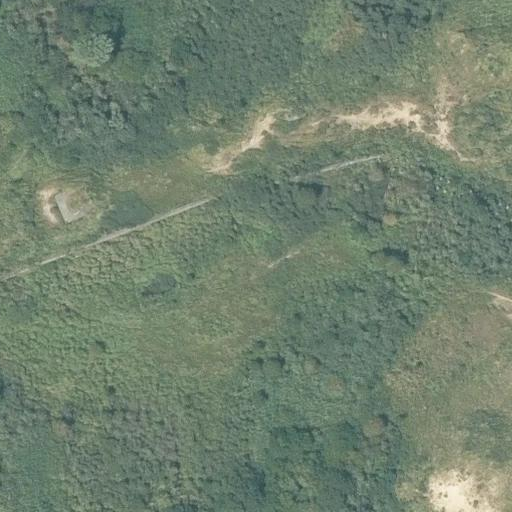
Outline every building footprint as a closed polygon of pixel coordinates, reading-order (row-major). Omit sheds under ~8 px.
[(298,118),(296,110),(284,112),(283,115),(283,119),(286,121),(292,120),(298,118)] [(265,182),(266,187),(381,156),(380,151),(265,182)] [(511,208),(389,156),(387,157),(387,161),(380,163),(355,169),(370,173),(374,181),(378,189),(381,197),(374,198),(392,205),(511,257),(511,208)] [(75,194),(81,191),(80,189),(56,198),(65,221),(89,212),(82,193),(77,195),(76,201),(77,203),(78,204),(78,205),(77,207),(76,208),(75,209),(74,209),(72,209),(71,209),(70,208),(69,207),(69,205),(69,204),(69,203),(70,202),(71,201),(73,200),(75,194)] [(190,210),(215,200),(213,196),(187,205),(88,243),(0,276),(0,282),(90,248),(190,210)]
